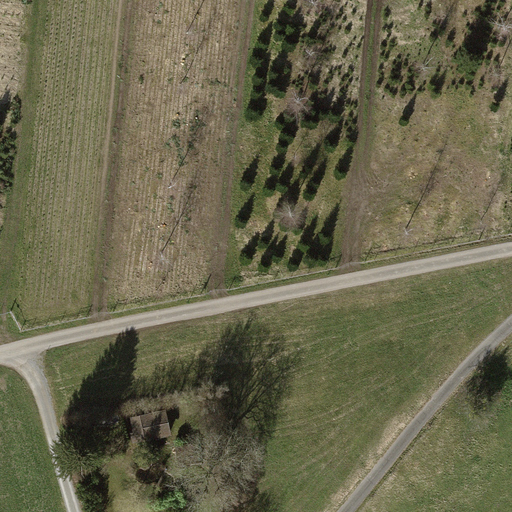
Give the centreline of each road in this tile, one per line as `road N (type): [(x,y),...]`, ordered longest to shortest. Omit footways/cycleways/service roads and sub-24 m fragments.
road 1 (unclassified): [(511,250),(142,319),(0,355)]
road 2 (unclassified): [(348,511),(446,389),(511,323)]
road 3 (track): [(17,350),(44,406),(73,511)]
